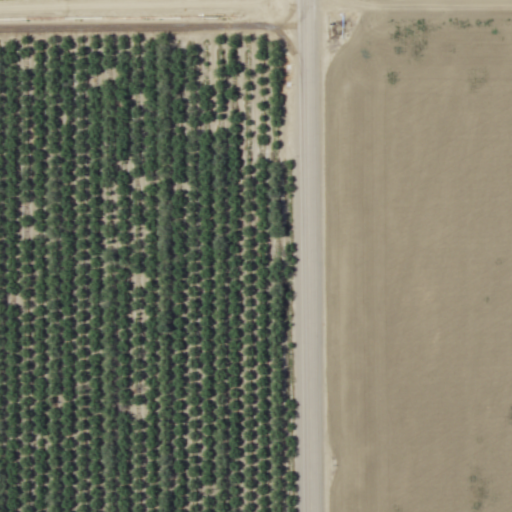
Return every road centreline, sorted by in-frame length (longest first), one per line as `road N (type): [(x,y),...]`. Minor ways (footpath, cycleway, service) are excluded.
road 1 (residential): [(511,6),(0,12)]
road 2 (tertiary): [(315,511),(313,0)]
